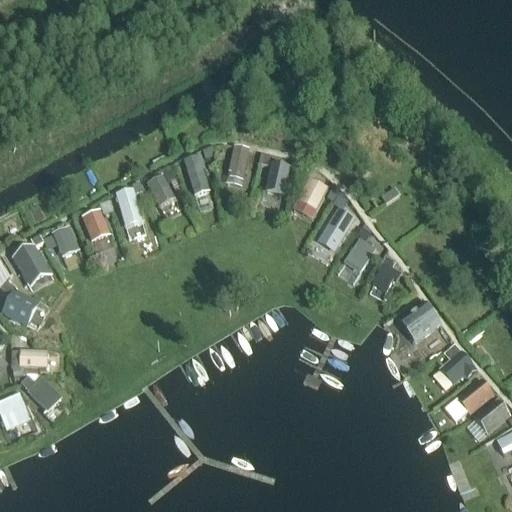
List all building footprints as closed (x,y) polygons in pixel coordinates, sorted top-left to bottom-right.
[(231,180),(243,182),(250,152),(235,148),(230,174),(232,174),(231,180)] [(213,151),(202,154),(205,163),(216,160),(213,151)] [(259,158),(258,168),(267,169),(269,159),(259,158)] [(210,196),(199,161),(184,166),(195,200),(210,196)] [(271,167),(265,195),(285,200),(292,171),(271,167)] [(172,172),(163,177),(167,186),(177,181),(172,172)] [(176,203),(164,180),(146,189),(159,211),(176,203)] [(309,183),(297,206),(317,216),(329,193),(309,183)] [(140,187),(132,189),(134,193),(135,199),(143,196),(140,187)] [(334,191),(330,198),(336,201),(340,195),(334,191)] [(135,199),(134,193),(116,199),(126,231),(143,226),(135,199)] [(341,196),(333,209),(341,214),(348,204),(341,196)] [(109,204),(100,208),(104,219),(113,216),(109,204)] [(111,240),(101,214),(82,222),(92,247),(111,240)] [(339,214),(320,245),(335,254),(354,223),(339,214)] [(81,253),(72,229),(55,237),(64,260),(81,253)] [(362,231),(358,239),(366,243),(370,236),(362,231)] [(39,239),(30,244),(35,252),(44,246),(39,239)] [(52,240),(43,244),(48,255),(57,251),(52,240)] [(360,242),(344,268),(360,279),(377,254),(360,242)] [(48,278),(33,251),(13,263),(19,274),(23,272),(32,287),(48,278)] [(387,291),(393,281),(396,284),(401,276),(392,271),(396,264),(386,258),(377,272),(381,274),(375,283),(387,291)] [(0,264),(0,292),(8,299),(14,292),(4,282),(11,278),(2,263),(0,264)] [(39,309),(14,297),(2,318),(28,331),(39,309)] [(426,310),(407,323),(421,342),(439,329),(426,310)] [(454,348),(444,356),(451,364),(439,375),(453,391),(464,380),(467,384),(477,375),(474,371),(475,370),(454,348)] [(49,356),(20,355),(20,372),(38,373),(48,373),(49,356)] [(0,362),(0,384),(0,385),(8,366),(0,362)] [(20,372),(12,373),(14,381),(21,380),(38,380),(38,373),(20,372)] [(41,384),(36,388),(29,380),(20,389),(45,415),(59,402),(41,384)] [(481,382),(455,402),(457,404),(445,413),(457,426),(467,417),(470,420),(496,399),(481,382)] [(31,425),(18,397),(0,404),(0,420),(6,436),(31,425)] [(497,404),(474,424),(489,441),(511,421),(497,404)] [(511,437),(496,446),(504,460),(511,455),(511,437)]
